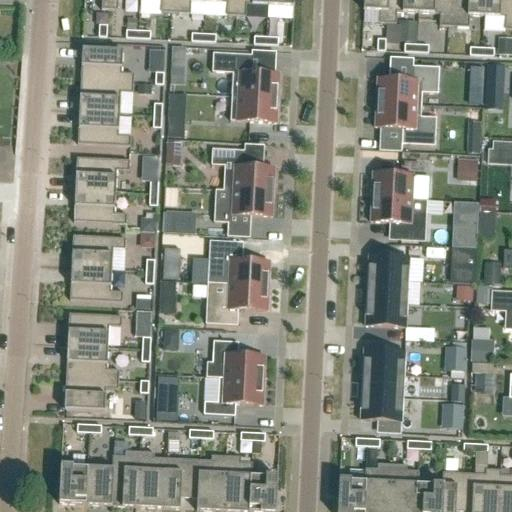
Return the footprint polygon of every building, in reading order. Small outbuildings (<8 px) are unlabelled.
[(99,0),(102,0),(101,12),(109,13),(109,0),(99,0)] [(118,13),(118,1),(140,2),(140,0),(109,0),(109,13),(118,13)] [(162,3),(161,15),(170,16),(171,0),(140,0),(140,2),(162,3)] [(191,17),(191,4),(206,5),(205,0),(171,0),(170,16),(191,17)] [(227,6),(227,19),(236,19),(237,0),(205,0),(206,5),(227,6)] [(246,19),(246,7),(268,8),(268,0),(237,0),(236,19),(246,19)] [(268,0),(268,8),(294,10),(294,0),(268,0)] [(364,0),(363,13),(380,14),(380,26),(387,27),(388,0),(364,0)] [(397,15),(418,16),(419,0),(388,0),(387,27),(396,27),(397,15)] [(449,30),(450,0),(419,0),(418,16),(440,17),(439,29),(449,30)] [(469,19),(484,19),(484,0),(450,0),(449,30),(469,31),(469,19)] [(505,33),(511,32),(511,0),(484,0),(484,19),(505,20),(505,33)] [(99,28),(99,40),(107,40),(108,28),(99,28)] [(401,43),(415,44),(416,29),(401,28),(401,43)] [(126,33),(126,41),(138,42),(139,34),(126,33)] [(150,43),(151,34),(139,34),(138,42),(150,43)] [(192,36),(191,45),(204,45),(204,37),(192,36)] [(216,46),(216,38),(204,37),(204,45),(216,46)] [(254,40),(254,48),(266,48),(266,40),(254,40)] [(266,40),(266,48),(278,49),(278,41),(266,40)] [(385,54),(386,42),(378,42),(377,54),(385,54)] [(511,56),(511,44),(499,44),(498,56),(511,56)] [(404,55),(416,56),(417,48),(405,47),(404,55)] [(429,48),(417,48),(416,56),(428,56),(429,48)] [(470,59),(482,59),(482,51),(470,50),(470,59)] [(172,51),(172,62),(184,63),(185,51),(172,51)] [(494,52),(482,51),(482,59),(494,60),(494,52)] [(122,76),(123,54),(84,52),(83,65),(82,65),(81,84),(134,87),(134,77),(122,76)] [(150,53),(150,62),(165,63),(165,54),(150,53)] [(213,56),(212,75),(233,76),(232,99),(278,102),(279,78),(250,77),(251,58),(213,56)] [(376,106),(421,108),(422,95),(438,96),(439,70),(413,69),(412,83),(377,81),(376,106)] [(489,69),(488,89),(501,90),(503,69),(489,69)] [(469,85),(483,86),(483,71),(470,70),(469,85)] [(155,88),(164,88),(164,76),(156,76),(155,88)] [(133,96),(134,87),(81,84),(79,115),(120,117),(121,96),(133,96)] [(151,88),(138,88),(138,96),(151,96),(151,88)] [(277,126),(278,102),(232,99),(230,124),(277,126)] [(421,108),(376,106),(375,130),(402,132),(402,147),(435,149),(436,120),(421,120),(421,108)] [(163,107),(154,107),(154,119),(162,119),(163,107)] [(119,139),(120,117),(79,115),(78,147),(118,149),(130,150),(131,139),(119,139)] [(153,131),(161,131),(162,119),(154,119),(153,131)] [(184,120),(168,119),(167,139),(183,140),(184,120)] [(480,155),(481,143),(470,143),(469,154),(480,155)] [(167,156),(180,157),(180,146),(167,145),(167,156)] [(488,152),(488,166),(511,167),(511,145),(493,145),(493,152),(488,152)] [(225,169),(223,194),(228,194),(228,193),(273,196),(275,171),(243,169),(244,154),(212,152),(211,168),(225,169)] [(77,161),(76,193),(116,195),(117,174),(129,174),(130,164),(118,163),(77,161)] [(159,170),(160,161),(144,161),(143,169),(159,170)] [(464,162),(462,180),(476,181),(477,163),(464,162)] [(412,202),(413,178),(373,176),(372,200),(412,202)] [(159,185),(150,185),(150,197),(158,197),(159,185)] [(115,217),(116,195),(76,193),(74,225),(114,227),(127,228),(127,217),(115,217)] [(228,226),(229,218),(272,220),(273,196),(228,193),(228,194),(228,208),(215,207),(214,226),(228,226)] [(149,209),(157,209),(158,197),(150,197),(149,209)] [(411,215),(412,202),(372,200),(371,225),(389,226),(398,226),(397,241),(423,242),(424,216),(411,216),(411,215)] [(481,202),(480,214),(493,214),(493,202),(481,202)] [(458,205),(456,250),(476,251),(478,206),(458,205)] [(196,238),(196,216),(166,214),(165,237),(196,238)] [(148,221),(142,226),(142,234),(154,234),(155,221),(148,221)] [(141,244),(147,250),(153,250),(154,237),(142,236),(141,244)] [(114,241),(73,239),(72,271),(112,273),(113,252),(125,252),(126,242),(114,241)] [(210,244),(208,285),(224,286),(224,287),(269,289),(270,265),(241,263),(242,245),(210,244)] [(476,252),(455,251),(454,272),(453,286),(474,288),(475,273),(476,252)] [(511,272),(511,253),(504,253),(503,272),(511,272)] [(368,283),(408,285),(409,262),(369,260),(368,283)] [(155,263),(147,263),(146,275),(154,275),(155,263)] [(164,269),(163,282),(175,283),(175,269),(164,269)] [(486,270),(485,285),(499,286),(499,270),(486,270)] [(111,295),(112,273),(72,271),(70,303),(110,305),(123,306),(123,295),(111,295)] [(145,287),(154,287),(154,275),(146,275),(145,287)] [(367,306),(407,308),(408,285),(368,283),(367,306)] [(269,289),(224,287),(224,286),(208,285),(206,327),(237,328),(238,312),(267,314),(269,289)] [(161,287),(161,301),(174,301),(175,287),(161,287)] [(460,288),(459,300),(473,301),(474,289),(460,288)] [(492,307),(492,295),(493,289),(476,288),(475,306),(492,307)] [(505,332),(511,332),(511,296),(492,295),(492,313),(506,314),(505,332)] [(137,298),(137,311),(149,312),(150,299),(137,298)] [(367,306),(366,330),(406,332),(407,308),(367,306)] [(135,322),(152,323),(152,315),(136,314),(135,322)] [(69,317),(68,349),(108,351),(109,330),(122,330),(122,320),(110,319),(69,317)] [(151,341),(143,341),(142,353),(150,353),(151,341)] [(471,343),(471,362),(491,363),(492,344),(471,343)] [(207,363),(206,380),(219,381),(224,381),(224,382),(264,384),(265,359),(238,358),(239,345),(214,344),(213,364),(207,363)] [(107,373),(108,351),(68,349),(66,380),(119,383),(119,373),(107,373)] [(450,374),(464,375),(466,351),(451,350),(450,374)] [(142,365),(150,365),(150,353),(142,353),(142,365)] [(364,354),(363,377),(404,379),(405,356),(364,354)] [(363,377),(362,400),(402,402),(404,379),(363,377)] [(476,377),(476,394),(492,394),(493,378),(476,377)] [(118,393),(119,383),(66,380),(65,400),(66,400),(66,412),(105,414),(106,392),(118,393)] [(177,422),(179,381),(159,380),(156,421),(177,422)] [(204,380),(203,405),(204,405),(218,406),(219,381),(206,380),(204,380)] [(235,419),(236,407),(263,408),(264,384),(224,382),(224,381),(219,381),(218,406),(204,405),(204,418),(235,419)] [(140,396),(148,397),(149,384),(141,384),(140,396)] [(464,388),(452,387),(451,403),(463,403),(464,388)] [(401,425),(402,402),(362,400),(361,423),(401,425)] [(135,404),(134,422),(145,422),(146,405),(135,404)] [(447,431),(461,432),(463,408),(449,407),(447,431)] [(89,436),(89,428),(77,427),(77,435),(89,436)] [(101,437),(102,428),(89,428),(89,436),(101,437)] [(141,439),(141,430),(129,430),(129,438),(141,439)] [(153,439),(153,431),(141,430),(141,439),(153,439)] [(201,442),(202,433),(189,433),(189,441),(201,442)] [(213,442),(214,434),(202,433),(201,442),(213,442)] [(253,444),(253,436),(241,435),(241,444),(253,444)] [(253,436),(253,444),(252,456),(260,456),(261,445),(265,445),(265,437),(253,436)] [(356,441),(355,449),(367,450),(368,442),(356,441)] [(367,450),(379,450),(380,442),(368,442),(367,450)] [(407,444),(407,452),(419,452),(419,444),(407,444)] [(419,452),(431,453),(431,445),(419,444),(419,452)] [(464,446),(463,455),(475,455),(476,447),(464,446)] [(475,455),(487,456),(488,448),(476,447),(475,455)] [(111,509),(137,510),(140,455),(125,454),(125,460),(113,459),(112,471),(113,471),(111,509)] [(154,456),(140,455),(137,510),(163,511),(165,462),(154,461),(154,456)] [(211,464),(200,463),(198,502),(197,502),(196,511),(223,511),(226,459),(211,459),(211,464)] [(240,465),(241,460),(226,459),(223,511),(249,511),(251,478),(252,478),(252,466),(240,465)] [(200,463),(165,462),(163,511),(171,511),(180,511),(181,501),(197,502),(198,502),(200,463)] [(377,472),(365,472),(365,484),(366,484),(364,511),(390,511),(392,468),(378,467),(377,472)] [(407,474),(407,468),(392,468),(390,511),(415,511),(417,486),(418,486),(419,474),(407,474)] [(87,470),(61,469),(59,506),(86,508),(87,470)] [(113,471),(112,471),(87,470),(86,508),(111,509),(113,471)] [(485,472),(485,478),(474,477),(472,511),(498,511),(500,478),(501,478),(501,473),(485,472)] [(511,511),(511,473),(511,474),(511,479),(501,478),(500,478),(498,511),(511,511)] [(472,511),(474,477),(443,476),(442,487),(443,487),(441,511),(472,511)] [(275,511),(278,479),(252,478),(251,478),(249,511),(275,511)] [(364,511),(366,484),(365,484),(339,482),(337,511),(364,511)] [(441,511),(443,487),(442,487),(418,486),(417,486),(415,511),(441,511)]
